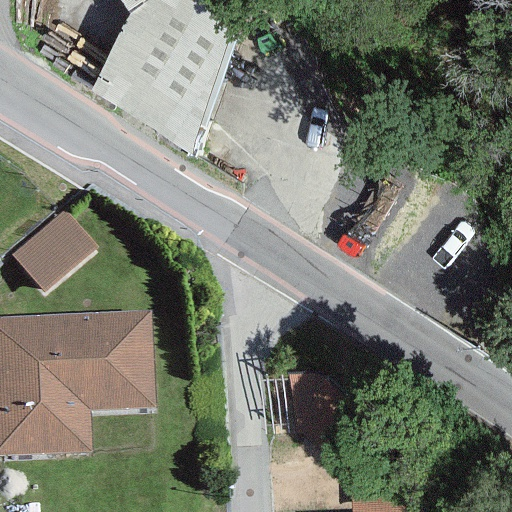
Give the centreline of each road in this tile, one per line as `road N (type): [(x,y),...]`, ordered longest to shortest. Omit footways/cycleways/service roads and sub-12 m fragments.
road 1 (tertiary): [(259,249),(0,80)]
road 2 (tertiary): [(511,410),(259,249)]
road 3 (residential): [(259,249),(241,346),(249,511)]
